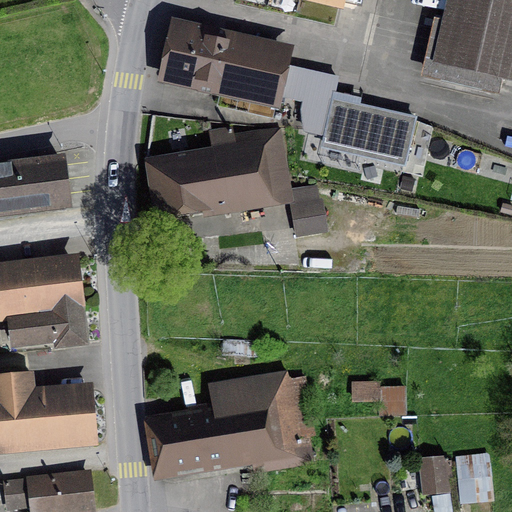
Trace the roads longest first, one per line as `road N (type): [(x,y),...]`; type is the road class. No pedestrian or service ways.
road 1 (residential): [(138,511),(108,226)]
road 2 (residential): [(121,122),(0,149)]
road 3 (residential): [(121,122),(143,0)]
